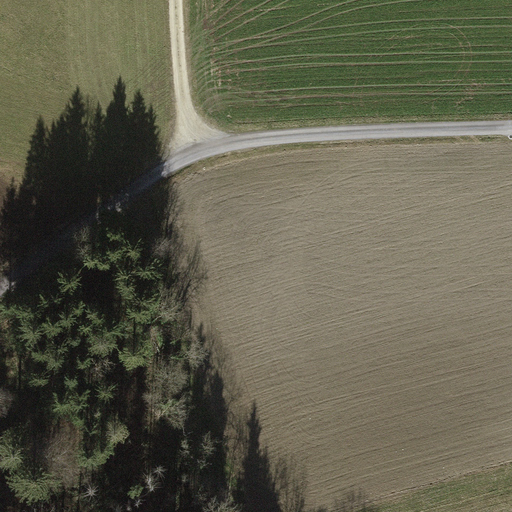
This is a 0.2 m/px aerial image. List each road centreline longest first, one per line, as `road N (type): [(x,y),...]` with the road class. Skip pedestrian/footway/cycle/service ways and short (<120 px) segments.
road 1 (track): [(511,127),(304,133),(188,146),(0,284)]
road 2 (track): [(188,146),(177,0)]
